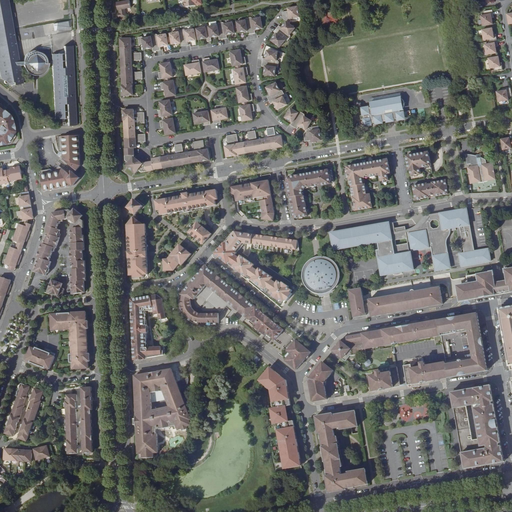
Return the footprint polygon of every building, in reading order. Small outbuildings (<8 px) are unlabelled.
[(0,0),(0,32),(13,30),(8,0),(0,0)] [(129,0),(117,3),(117,5),(118,4),(119,7),(117,7),(118,10),(119,10),(119,13),(118,13),(119,18),(127,16),(125,8),(131,7),(129,0)] [(289,12),(283,13),(282,13),(283,19),(284,19),(287,21),(290,24),(291,22),(291,19),(300,18),(300,15),(300,13),(300,11),(299,10),(298,7),(288,9),(289,12)] [(480,16),(482,26),(492,24),(491,18),(493,17),(492,10),(483,11),(484,15),(480,16)] [(247,32),(247,34),(248,35),(252,34),(249,18),(246,18),(245,21),(237,22),(237,25),(238,31),(239,33),(244,32),(246,32),(247,32)] [(249,18),(252,34),(255,34),(255,32),(255,30),(256,30),(258,30),(263,29),(261,18),(253,19),(251,18),(249,18)] [(68,21),(52,24),(54,33),(69,30),(68,21)] [(296,29),(290,24),(287,21),(283,26),(282,28),(280,27),(279,26),(277,29),(290,39),(291,38),(291,35),(296,29)] [(219,37),(220,39),(220,40),(224,39),(221,23),(218,23),(217,26),(209,27),(211,38),(217,37),(218,37),(219,37)] [(221,23),(224,39),(228,38),(227,37),(227,35),(228,35),(230,35),(235,34),(235,31),(234,26),(233,23),(225,24),(223,23),(221,23)] [(207,39),(207,41),(208,42),(212,41),(211,38),(209,27),(209,25),(206,25),(205,28),(197,29),(199,40),(204,39),(206,39),(207,39)] [(488,39),(489,41),(497,40),(495,34),(493,34),(492,28),(481,30),(483,40),(488,39)] [(29,37),(38,38),(38,35),(32,34),(33,29),(29,29),(29,37)] [(182,30),(185,46),(189,45),(188,44),(188,42),(189,42),(191,42),(196,41),(194,30),(186,31),(184,29),(182,30)] [(290,39),(277,29),(274,32),(275,33),(277,34),(276,35),(275,37),(272,41),(281,48),(286,41),(288,41),(290,39)] [(23,62),(23,59),(18,59),(13,30),(0,32),(0,76),(2,77),(21,74),(19,63),(23,62)] [(180,44),(181,45),(181,46),(185,46),(182,30),(179,30),(179,33),(170,34),(171,37),(172,42),(172,45),(177,44),(179,44),(180,44)] [(154,35),(157,51),(161,50),(161,49),(160,47),(161,47),(163,47),(169,46),(168,43),(167,37),(166,34),(158,36),(156,34),(154,35)] [(143,39),(144,44),(144,50),(149,49),(151,49),(152,49),(153,51),(153,52),(157,51),(154,35),(152,35),(151,37),(143,39)] [(121,48),(132,48),(132,45),(133,45),(133,42),(131,41),(131,39),(120,39),(121,45),(121,47),(121,48)] [(497,40),(489,41),(489,44),(484,44),(486,55),(496,53),(495,47),(498,46),(497,40)] [(51,68),(72,64),(71,43),(64,44),(64,53),(53,53),(53,66),(51,66),(51,68)] [(23,59),(23,62),(23,65),(24,67),(25,68),(26,69),(27,70),(29,71),(30,72),(43,69),(44,69),(45,67),(46,65),(47,64),(47,63),(47,61),(46,61),(46,59),(46,57),(45,55),(43,53),(43,52),(41,51),(40,50),(38,50),(37,49),(36,49),(35,49),(33,49),(33,47),(30,49),(29,49),(27,50),(26,51),(25,52),(25,53),(24,54),(23,56),(23,59)] [(132,57),(132,48),(121,48),(121,55),(121,57),(121,58),(132,57)] [(241,65),(247,64),(245,57),(244,58),(242,58),(242,57),(241,54),(241,50),(230,52),(231,58),(231,59),(231,62),(232,62),(233,67),(236,66),(241,65)] [(266,59),(264,59),(263,59),(262,63),(279,64),(279,62),(278,61),(278,52),(267,51),(267,57),(266,58),(266,59)] [(498,56),(488,58),(490,69),(493,68),(494,72),(502,70),(501,63),(499,63),(498,56)] [(122,67),(133,67),(132,57),(121,58),(121,61),(122,67)] [(210,61),(210,59),(210,58),(203,59),(205,73),(210,72),(210,73),(213,72),(214,71),(220,70),(218,60),(214,60),(212,61),(210,61)] [(202,74),(199,60),(193,61),(193,62),(193,64),(192,64),(189,65),(185,66),(187,76),(193,75),(194,76),(197,75),(198,74),(202,74)] [(171,69),(171,62),(160,64),(161,68),(161,71),(161,72),(160,72),(159,73),(160,80),(165,79),(170,78),(173,77),(172,73),(173,72),(172,69),(171,69)] [(279,64),(262,63),(262,67),(263,67),(265,67),(265,68),(265,70),(265,75),(276,77),(277,68),(279,67),(279,64)] [(75,124),(72,64),(51,68),(53,115),(65,115),(65,124),(75,124)] [(133,76),(133,67),(122,67),(122,74),(122,76),(122,77),(133,76)] [(236,85),(247,83),(246,79),(246,76),(245,75),(247,75),(248,75),(247,68),(241,69),(236,70),(234,70),(235,74),(234,75),(234,78),(235,79),(236,85)] [(21,74),(2,77),(10,83),(22,81),(21,74)] [(133,76),(122,77),(122,78),(122,80),(122,86),(133,86),(134,86),(133,76)] [(165,82),(160,83),(162,90),(163,90),(164,89),(165,90),(165,93),(166,97),(176,95),(175,90),(176,88),(175,86),(174,85),(174,81),(171,81),(165,82)] [(271,96),(269,97),(268,97),(269,101),(284,93),(283,91),(281,90),(277,83),(267,88),(269,93),(270,95),(271,96)] [(122,86),(122,87),(122,89),(122,96),(126,96),(127,97),(129,97),(130,96),(134,96),(133,86),(122,86)] [(247,102),(253,101),(252,94),(251,94),(249,95),(248,94),(248,91),(247,87),(237,89),(238,95),(237,96),(238,98),(239,99),(240,103),(242,103),(247,102)] [(508,97),(511,96),(510,88),(502,89),(502,91),(496,92),(498,103),(508,101),(508,97)] [(370,97),(371,102),(401,97),(400,92),(370,97)] [(284,93),(269,101),(271,104),(272,104),(274,103),(275,103),(276,105),(278,110),(288,105),(284,98),(285,95),(284,93)] [(401,97),(371,102),(372,108),(369,108),(369,107),(362,108),(363,116),(365,115),(365,119),(367,126),(372,126),(372,124),(376,123),(376,125),(383,124),(383,122),(387,121),(394,120),(397,119),(405,118),(403,112),(402,112),(401,111),(403,111),(403,108),(403,106),(404,105),(404,104),(404,102),(403,102),(403,101),(402,100),(401,99),(401,97)] [(161,110),(159,110),(158,111),(159,117),(165,116),(170,116),(173,115),(172,111),(173,110),(172,107),(171,107),(170,101),(160,102),(161,106),(161,109),(161,110)] [(242,116),(243,121),(253,120),(252,116),(252,113),(252,112),(254,112),(255,112),(254,105),(248,106),(242,107),(240,107),(241,111),(240,112),(241,115),(242,116)] [(0,144),(6,144),(8,141),(10,143),(16,135),(13,133),(15,131),(13,120),(11,114),(6,111),(0,106),(0,144)] [(221,122),(221,120),(222,120),(225,119),(229,119),(227,108),(221,109),(219,108),(217,109),(216,110),(212,111),(214,124),(221,123),(221,122)] [(124,117),(124,120),(135,120),(134,110),(131,110),(130,109),(127,109),(126,110),(123,110),(124,117)] [(292,122),(291,124),(291,126),(294,128),(303,113),(301,112),(298,113),(291,109),(286,118),(290,121),(292,122)] [(203,123),(203,125),(204,126),(211,125),(208,111),(204,112),(203,111),(201,112),(200,113),(194,114),(196,124),(199,124),(202,123),(203,123)] [(303,113),(294,128),(297,129),(298,128),(299,127),(300,127),(302,128),(306,131),(308,128),(312,121),(305,117),(305,114),(303,113)] [(165,120),(160,121),(161,128),(162,128),(164,128),(165,129),(165,131),(166,135),(176,133),(175,127),(176,126),(176,124),(174,123),(173,119),(170,119),(165,120)] [(125,130),(136,129),(135,120),(124,120),(124,121),(124,123),(125,130)] [(304,135),(305,140),(305,142),(312,141),(312,143),(322,141),(322,138),(323,137),(322,134),(321,133),(321,130),(311,131),(311,129),(308,128),(306,131),(304,134),(304,135)] [(125,139),(136,139),(136,129),(125,130),(125,136),(125,138),(125,139)] [(81,164),(81,159),(79,142),(79,135),(58,136),(59,157),(51,169),(52,169),(41,171),(44,190),(70,186),(71,184),(73,185),(80,177),(74,172),(81,164)] [(272,138),(274,149),(275,149),(277,148),(284,147),(283,146),(284,144),(284,142),(283,141),(282,137),(272,138)] [(263,140),(264,151),(271,150),(273,149),(274,149),(272,138),(263,140)] [(501,140),(503,150),(511,149),(511,147),(511,146),(511,139),(510,140),(509,138),(501,140)] [(125,149),(134,148),(137,148),(136,139),(125,139),(125,140),(125,142),(125,149)] [(205,148),(204,141),(203,140),(197,141),(198,149),(205,148)] [(253,141),(255,152),(256,152),(259,152),(264,151),(263,140),(253,141)] [(244,143),(246,154),(253,153),(255,152),(253,141),(244,143)] [(240,155),(246,154),(244,143),(235,145),(237,156),(240,155)] [(227,158),(234,157),(236,156),(237,156),(235,145),(225,147),(225,150),(225,151),(225,154),(226,155),(227,158)] [(129,163),(134,157),(134,148),(125,149),(125,154),(125,156),(126,161),(129,163)] [(200,162),(200,163),(201,163),(204,162),(211,161),(210,158),(211,156),(210,154),(209,153),(209,150),(198,152),(200,162)] [(189,153),(191,164),(197,163),(200,162),(198,152),(198,151),(189,153)] [(428,152),(406,156),(408,171),(409,171),(410,176),(420,174),(420,169),(430,167),(428,152)] [(180,155),(182,166),(185,165),(191,164),(189,153),(180,155)] [(490,180),(495,179),(492,161),(486,162),(485,159),(480,156),(477,157),(476,154),(474,154),(472,153),(470,153),(467,153),(465,153),(467,163),(470,162),(471,165),(467,166),(470,183),(476,182),(476,181),(480,181),(482,181),(485,180),(490,179),(490,180)] [(171,156),(173,167),(179,166),(181,166),(182,166),(180,155),(171,156)] [(161,158),(163,169),(164,169),(166,168),(173,167),(171,156),(161,158)] [(129,170),(130,171),(139,161),(134,157),(129,163),(127,166),(128,167),(129,168),(129,170)] [(162,169),(163,169),(161,158),(152,160),(152,162),(154,170),(160,169),(162,169)] [(364,192),(365,192),(363,179),(379,176),(380,182),(388,180),(387,175),(390,174),(387,159),(346,167),(347,168),(349,180),(349,181),(350,181),(352,198),(354,211),(371,208),(370,198),(366,199),(366,196),(364,196),(364,192)] [(139,161),(130,171),(132,172),(133,171),(134,172),(136,173),(138,170),(143,164),(139,161)] [(142,173),(154,171),(154,170),(152,162),(143,163),(143,164),(138,170),(142,173)] [(11,168),(8,169),(9,179),(23,177),(21,164),(17,165),(14,165),(10,166),(11,168)] [(9,179),(8,169),(4,169),(4,168),(0,169),(0,180),(0,181),(1,183),(10,181),(9,179)] [(289,176),(287,180),(294,217),(308,215),(304,194),(305,194),(304,191),(305,189),(309,189),(309,188),(331,184),(329,170),(289,176)] [(231,188),(233,196),(235,195),(237,202),(263,197),(273,196),(270,181),(231,188)] [(442,181),(427,184),(430,197),(444,195),(442,181)] [(32,204),(29,190),(24,191),(21,191),(22,195),(19,196),(20,200),(19,201),(20,206),(24,205),(32,204)] [(217,206),(216,200),(216,199),(218,198),(216,190),(189,195),(189,193),(182,194),(183,196),(155,201),(156,209),(159,208),(159,210),(160,216),(184,212),(189,211),(217,206)] [(264,215),(263,221),(275,222),(276,216),(273,199),(264,201),(261,202),(264,215)] [(134,200),(127,208),(136,215),(143,207),(134,200)] [(23,219),(28,218),(34,217),(32,204),(24,205),(24,209),(21,210),(21,215),(23,214),(23,219)] [(80,219),(83,216),(75,209),(72,212),(69,210),(60,211),(60,212),(56,213),(56,212),(53,212),(46,233),(48,233),(49,234),(48,237),(47,236),(44,243),(42,242),(37,257),(39,257),(38,261),(40,261),(39,264),(37,263),(34,271),(47,275),(51,262),(50,261),(53,250),(55,247),(56,248),(60,238),(58,237),(59,234),(61,230),(56,229),(59,220),(66,219),(68,218),(76,224),(76,229),(71,229),(72,251),(70,251),(70,261),(72,262),(73,272),(71,272),(72,295),(84,293),(84,281),(82,281),(82,276),(84,276),(86,276),(85,261),(83,261),(83,254),(81,254),(81,251),(83,251),(85,250),(84,235),(82,236),(82,232),(80,232),(80,228),(82,228),(84,228),(83,222),(80,219)] [(381,278),(415,273),(412,252),(432,248),(435,272),(491,262),(489,248),(475,251),(468,209),(423,217),(416,227),(406,230),(406,227),(395,229),(394,222),(390,223),(331,233),(334,249),(337,251),(376,244),(381,278)] [(134,218),(127,226),(130,277),(134,277),(145,276),(149,276),(146,226),(143,226),(134,218)] [(4,266),(14,269),(16,262),(17,260),(19,261),(21,255),(19,255),(20,253),(25,239),(25,237),(27,238),(29,232),(27,232),(28,230),(30,223),(27,221),(25,225),(19,222),(4,266)] [(189,232),(203,244),(212,234),(197,222),(189,232)] [(251,244),(253,234),(233,232),(215,254),(228,265),(273,295),(281,300),(284,302),(285,300),(287,301),(292,294),(290,293),(294,286),(294,284),(250,254),(250,249),(251,244)] [(254,249),(258,249),(260,238),(255,237),(256,235),(253,234),(251,244),(255,244),(254,249)] [(266,246),(268,236),(266,236),(265,236),(264,238),(260,238),(258,249),(262,250),(262,246),(266,246)] [(270,251),(273,252),(275,240),(271,239),(271,237),(268,236),(266,246),(270,247),(270,251)] [(281,248),(283,239),(281,238),(280,238),(279,241),(275,240),(273,252),(277,252),(278,248),(281,248)] [(286,254),(288,254),(290,242),(286,242),(286,239),(285,239),(283,239),(281,248),(285,249),(285,253),(286,254)] [(299,251),(298,241),(296,240),(294,240),(294,243),(290,242),(288,254),(290,254),(292,254),(293,250),(299,251)] [(191,254),(180,245),(168,259),(164,259),(164,271),(173,270),(180,263),(182,265),(191,254)] [(319,257),(312,260),(310,261),(306,266),(303,271),(302,274),(303,281),(305,287),(307,289),(311,293),(318,296),(323,296),(327,295),(331,293),(334,291),(337,288),(339,285),(341,278),(341,273),(338,266),(334,261),(330,259),(324,257),(319,257)] [(247,317),(255,307),(207,267),(199,276),(198,275),(181,295),(182,296),(182,298),(182,301),(180,301),(180,306),(182,311),(184,310),(185,312),(186,315),(190,318),(188,320),(189,321),(191,322),(192,322),(193,323),(194,323),(195,324),(197,324),(199,325),(199,322),(202,322),(207,322),(207,325),(211,325),(216,325),(216,322),(219,322),(219,313),(204,313),(204,312),(198,311),(194,308),(193,304),(193,299),(194,299),(207,285),(247,317)] [(459,298),(499,290),(498,284),(496,283),(495,283),(493,272),(468,276),(470,284),(459,286),(457,288),(459,298)] [(436,275),(349,290),(354,320),(450,303),(445,273),(436,275)] [(0,313),(1,314),(2,311),(3,308),(1,308),(2,305),(4,298),(7,292),(7,289),(9,290),(11,285),(9,284),(10,282),(11,278),(1,275),(0,276),(0,313)] [(47,282),(44,292),(58,297),(62,297),(65,289),(61,287),(63,284),(52,280),(51,284),(47,282)] [(511,288),(506,289),(505,283),(506,281),(496,283),(498,284),(499,290),(459,298),(459,301),(511,291),(511,288)] [(131,299),(134,361),(164,355),(175,333),(165,314),(163,299),(157,295),(131,299)] [(284,330),(255,307),(247,317),(255,324),(254,326),(265,335),(266,333),(275,341),(284,330)] [(511,307),(503,309),(511,356),(511,307)] [(500,309),(510,370),(511,369),(511,356),(503,309),(500,309)] [(75,369),(91,368),(91,361),(91,353),(89,328),(89,321),(88,311),(72,312),(73,313),(54,314),(54,330),(57,330),(57,328),(62,327),(62,329),(73,329),(74,354),(73,354),(73,362),(75,362),(75,369)] [(478,313),(438,320),(439,324),(475,317),(484,368),(448,374),(448,378),(488,371),(478,313)] [(475,317),(439,324),(441,336),(468,331),(471,352),(473,358),(445,363),(448,374),(484,368),(475,317)] [(362,334),(365,349),(366,348),(366,346),(373,345),(374,347),(388,345),(388,343),(396,341),(396,343),(411,341),(411,339),(418,338),(418,340),(429,338),(429,336),(433,335),(433,337),(441,336),(439,324),(438,320),(419,324),(420,326),(416,326),(416,324),(412,325),(412,327),(409,328),(408,326),(393,328),(394,331),(390,331),(389,329),(386,330),(386,332),(383,332),(382,330),(371,332),(372,334),(368,335),(367,333),(362,334)] [(332,350),(345,361),(353,351),(365,349),(362,334),(343,337),(332,350)] [(311,352),(296,340),(288,351),(292,354),(290,357),(288,355),(285,360),(297,370),(311,352)] [(31,361),(30,362),(50,370),(54,357),(31,348),(26,359),(31,361)] [(313,402),(326,399),(323,384),(325,383),(325,382),(324,381),(333,370),(323,362),(309,379),(313,402)] [(399,366),(403,386),(448,378),(445,363),(423,367),(423,363),(418,364),(419,367),(408,369),(407,365),(399,366)] [(371,375),(364,376),(364,377),(367,392),(397,387),(393,367),(385,368),(385,373),(375,374),(375,372),(370,373),(371,375)] [(135,376),(139,459),(159,458),(157,433),(156,426),(163,426),(169,426),(168,423),(171,422),(172,423),(175,421),(179,430),(184,428),(189,426),(192,425),(188,416),(190,415),(183,398),(172,369),(135,376)] [(288,468),(300,466),(299,459),(300,459),(297,442),(294,443),(293,441),(295,440),(293,428),(295,427),(294,421),(288,422),(286,407),(291,406),(290,399),(288,399),(286,387),(287,386),(286,381),(286,380),(284,382),(279,378),(281,376),(276,372),(274,374),(269,369),(261,378),(259,380),(264,385),(266,384),(272,390),(273,395),(272,396),(273,402),(274,402),(275,408),(274,408),(272,409),(275,424),(277,424),(278,424),(279,430),(278,430),(279,437),(280,436),(283,450),(281,450),(282,456),(284,455),(285,462),(283,462),(285,469),(288,468)] [(325,382),(334,371),(333,370),(324,381),(325,382)] [(91,407),(93,407),(92,383),(82,385),(83,405),(81,405),(83,443),(83,456),(94,456),(91,407)] [(23,405),(30,387),(23,384),(5,434),(13,437),(25,406),(23,405)] [(266,384),(264,385),(270,391),(272,396),(273,395),(272,390),(266,384)] [(490,384),(447,391),(459,469),(504,462),(490,384)] [(43,391),(35,388),(30,401),(31,402),(18,439),(27,442),(42,401),(40,401),(43,391)] [(66,411),(69,457),(79,456),(78,443),(76,398),(78,398),(77,391),(67,392),(68,398),(66,399),(66,405),(67,405),(67,411),(66,411)] [(329,493),(346,490),(346,488),(368,484),(366,469),(349,472),(349,474),(342,475),(340,468),(342,467),(339,453),(338,453),(337,451),(339,451),(337,437),(335,437),(333,429),(341,428),(341,430),(358,427),(355,411),(333,415),(332,413),(316,416),(319,433),(321,433),(323,447),(321,447),(322,452),(325,452),(325,457),(323,457),(324,462),(325,462),(328,476),(326,476),(329,493)] [(50,457),(47,447),(47,446),(40,447),(43,459),(50,457)] [(36,461),(43,459),(40,447),(34,449),(34,450),(36,461)] [(5,449),(4,455),(4,460),(18,461),(19,450),(5,449)]
